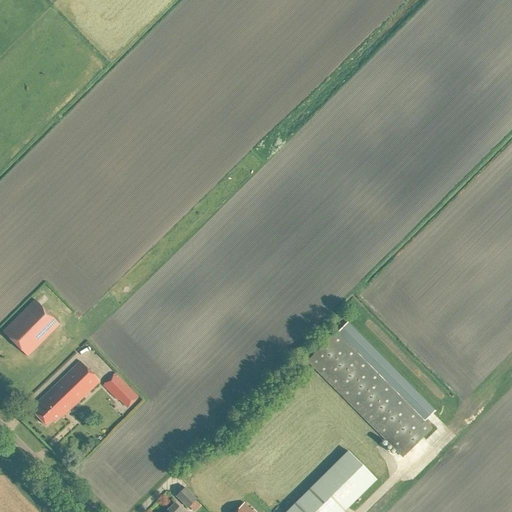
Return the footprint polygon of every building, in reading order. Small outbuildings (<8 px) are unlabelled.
[(59,325),(35,300),(3,332),(27,357),(59,325)] [(346,323),(336,333),(307,361),(402,457),(431,429),(424,423),(435,412),(346,323)] [(99,382),(79,362),(33,407),(37,411),(34,414),(46,427),(52,420),(55,423),(61,417),(63,418),(99,382)] [(117,401),(129,389),(115,375),(103,387),(117,401)] [(348,452),(286,511),(343,511),(376,480),(348,452)] [(175,497),(187,509),(197,499),(185,487),(175,497)] [(251,511),(243,503),(234,511),(251,511)]
